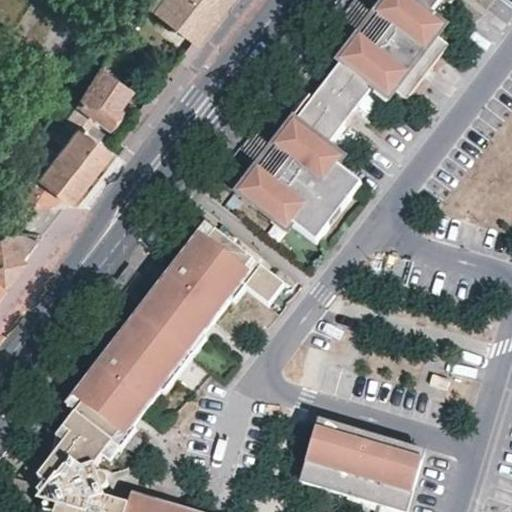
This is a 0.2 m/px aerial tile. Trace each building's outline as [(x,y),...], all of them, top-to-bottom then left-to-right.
[(215,12),(224,0),(141,0),(141,1),(194,40),(215,12)] [(384,0),(373,14),(397,33),(381,54),(357,35),(338,60),(342,63),(296,123),(292,119),(272,145),(296,164),(280,185),(256,166),(236,191),(272,220),(277,213),(292,225),(317,245),(362,186),(323,156),(349,124),(339,116),(347,106),(356,113),(382,80),(409,100),(451,45),(424,24),(442,0),(384,0)] [(129,90),(101,70),(68,115),(80,124),(99,139),(105,132),(87,118),(91,112),(108,125),(120,111),(116,107),(129,90)] [(277,213),(272,220),(287,232),(292,225),(277,213)] [(215,224),(208,219),(203,226),(210,231),(215,224)] [(102,474),(136,430),(146,417),(150,420),(167,398),(163,395),(206,340),(216,326),(221,330),(232,315),(228,312),(245,291),(248,293),(260,303),(282,276),(228,234),(215,224),(210,231),(203,226),(173,265),(180,270),(171,281),(164,276),(104,354),(111,359),(106,366),(97,377),(90,371),(64,405),(72,411),(52,436),(59,441),(33,475),(46,485),(53,508),(52,511),(182,511),(184,509),(152,500),(150,509),(139,506),(109,497),(104,483),(102,474)] [(171,281),(180,270),(173,265),(169,270),(164,276),(171,281)] [(268,308),(286,285),(289,281),(282,276),(260,303),(268,308)] [(232,315),(248,293),(245,291),(228,312),(232,315)] [(210,343),(221,330),(216,326),(206,340),(210,343)] [(171,402),(214,346),(210,343),(206,340),(163,395),(167,398),(171,402)] [(106,366),(111,359),(104,354),(98,361),(90,371),(97,377),(106,366)] [(140,433),(150,420),(146,417),(136,430),(140,433)] [(419,451),(315,421),(298,481),(299,482),(363,500),(366,491),(376,494),(375,497),(386,501),(384,506),(401,511),(402,511),(419,451)] [(386,501),(375,497),(376,494),(366,491),(363,500),(378,505),(384,506),(386,501)] [(150,509),(152,500),(142,497),(139,506),(150,509)]
